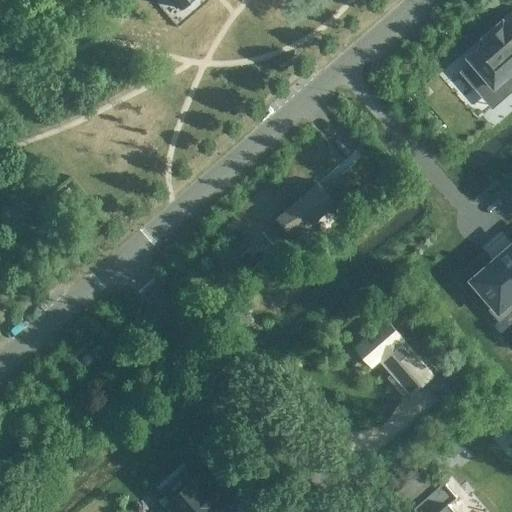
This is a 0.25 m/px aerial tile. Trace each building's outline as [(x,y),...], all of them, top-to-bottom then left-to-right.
[(171,0),(179,9),(184,5),(184,6),(192,6),(197,2),(197,0),(171,0)] [(474,62),(462,72),(482,96),(494,85),(511,69),(511,19),(469,57),(474,62)] [(275,218),(260,232),(279,252),(294,239),(336,203),(324,189),(318,182),(313,186),(275,218)] [(496,260),(473,280),(487,296),(480,301),(483,304),(488,311),(498,322),(511,309),(511,245),(510,248),(507,251),(507,250),(499,257),(499,258),(496,261),(496,260)] [(241,308),(232,315),(243,328),(252,321),(241,308)] [(385,319),(356,344),(371,362),(379,355),(396,374),(393,377),(408,394),(432,373),(385,319)] [(436,353),(428,360),(436,369),(444,362),(436,353)] [(196,479),(167,504),(174,511),(224,511),(221,507),(237,492),(218,470),(201,485),(196,479)] [(457,497),(444,482),(414,509),(416,511),(455,511),(449,504),(457,497)]
